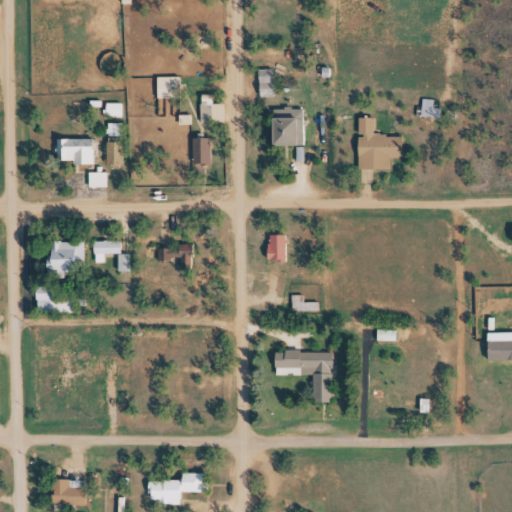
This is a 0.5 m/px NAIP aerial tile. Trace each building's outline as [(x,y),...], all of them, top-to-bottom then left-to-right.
[(263,66),(263,95),(280,95),(279,66),(263,66)] [(161,74),(161,95),(185,95),(185,74),(161,74)] [(315,86),(315,99),(337,99),(337,86),(315,86)] [(204,92),(205,120),(217,120),(216,92),(204,92)] [(426,95),(425,113),(439,114),(440,96),(426,95)] [(436,116),(436,107),(431,107),(431,98),(419,98),(419,116),(436,116)] [(110,100),(111,113),(127,113),(126,100),(110,100)] [(197,103),(197,121),(209,121),(209,103),(197,103)] [(280,107),(280,140),(307,140),(307,107),(280,107)] [(182,112),(182,123),(195,123),(195,112),(182,112)] [(362,116),(362,167),(395,166),(395,154),(408,154),(408,131),(381,132),(381,115),(362,116)] [(111,119),(111,134),(125,133),(125,119),(111,119)] [(62,136),(63,162),(106,161),(106,135),(62,136)] [(196,136),(197,162),(216,162),(216,136),(196,136)] [(93,169),(93,184),(113,184),(113,169),(93,169)] [(275,230),(275,240),(272,240),(273,257),(292,256),(291,229),(275,230)] [(283,234),(265,234),(265,260),(283,260),(283,234)] [(52,236),(53,269),(76,269),(76,258),(90,258),(89,235),(52,236)] [(99,238),(99,249),(123,249),(123,268),(134,268),(134,238),(99,238)] [(126,270),(126,254),(118,254),(118,240),(91,240),(91,261),(101,261),(101,254),(115,254),(115,271),(126,270)] [(162,246),(162,256),(185,256),(185,266),(195,266),(195,256),(202,256),(201,240),(172,240),(172,246),(162,246)] [(43,282),(43,309),(79,309),(79,282),(43,282)] [(296,292),(297,307),(308,307),(307,292),(296,292)] [(381,326),(380,338),(401,338),(401,326),(381,326)] [(60,335),(65,345),(65,355),(70,355),(70,362),(64,362),(64,381),(80,381),(80,376),(97,376),(97,369),(103,369),(103,364),(109,364),(109,373),(125,373),(125,351),(88,351),(88,360),(82,360),(82,345),(74,328),(60,335)] [(511,339),(492,340),(492,356),(511,355),(511,339)] [(280,348),(281,372),(318,371),(319,398),(336,398),(335,365),(342,365),(341,346),(280,348)] [(99,361),(99,377),(114,377),(114,361),(99,361)] [(424,394),(424,410),(434,410),(434,394),(424,394)] [(189,469),(189,488),(212,488),(212,469),(189,469)] [(56,476),(56,502),(95,502),(95,485),(75,485),(75,476),(56,476)] [(152,476),(152,488),(156,488),(156,497),(186,497),(186,476),(152,476)]
